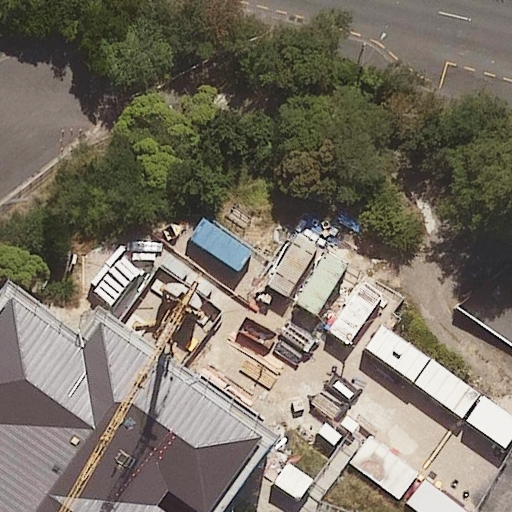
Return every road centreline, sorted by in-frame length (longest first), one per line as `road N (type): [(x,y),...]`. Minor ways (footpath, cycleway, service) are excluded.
road 1 (residential): [(0,128),(122,30)]
road 2 (secondary): [(511,29),(391,0)]
